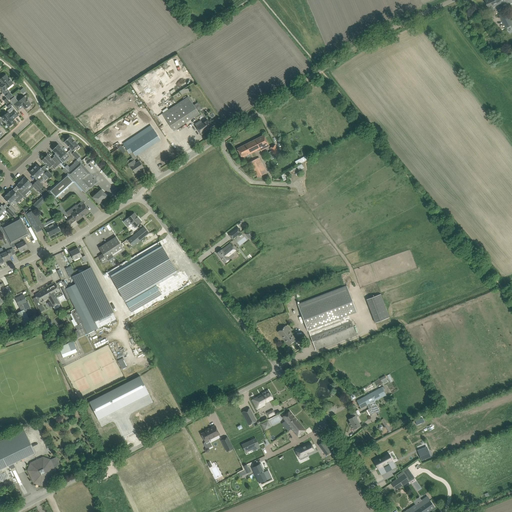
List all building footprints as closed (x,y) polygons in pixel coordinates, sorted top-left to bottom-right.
[(495,10),(493,7),(506,1),(505,0),(486,0),(485,0),(490,12),(495,10)] [(499,14),(504,24),(508,33),(511,31),(511,27),(511,26),(511,25),(511,23),(511,21),(505,10),(499,14)] [(0,84),(0,88),(1,90),(3,91),(7,88),(7,89),(13,84),(6,75),(5,76),(4,75),(2,77),(0,79),(0,80),(2,83),(0,84)] [(29,106),(31,104),(30,103),(30,102),(28,99),(27,100),(24,96),(18,101),(15,97),(11,100),(19,110),(23,107),(25,109),(27,108),(27,109),(30,107),(29,106)] [(173,131),(199,113),(188,97),(162,114),(173,131)] [(9,127),(10,126),(10,127),(13,125),(12,124),(15,122),(14,119),(19,115),(14,110),(10,113),(8,112),(2,117),(5,121),(4,121),(6,124),(6,123),(9,127)] [(196,126),(196,127),(202,135),(206,132),(206,131),(212,127),(207,119),(202,123),(201,120),(195,124),(196,126)] [(133,151),(136,156),(160,139),(153,129),(126,147),(129,153),(133,151)] [(264,135),(255,139),(260,149),(261,151),(269,146),(264,135)] [(64,142),(72,151),(78,145),(74,140),(74,139),(72,138),(71,138),(70,136),(64,142)] [(260,149),(255,139),(237,148),(242,158),(260,149)] [(56,154),(54,155),(54,156),(62,164),(65,161),(62,157),(67,153),(58,144),(58,145),(57,144),(54,147),(55,148),(52,150),(56,154)] [(271,156),(273,155),(274,156),(273,156),(274,158),(280,155),(278,152),(279,152),(275,145),(269,148),(271,151),(268,152),(271,156)] [(72,154),(77,160),(80,156),(75,151),(72,154)] [(52,165),(55,168),(61,163),(54,156),(52,159),(47,155),(42,160),(43,161),(42,162),(44,164),(45,163),(48,166),(47,166),(48,167),(50,168),(52,165)] [(295,161),(297,165),(308,160),(305,155),(301,158),(295,161)] [(267,172),(259,157),(250,162),(258,177),(267,172)] [(132,167),(133,169),(135,173),(141,169),(142,170),(144,169),(139,161),(136,163),(134,160),(132,158),(127,161),(128,164),(131,168),(132,167)] [(69,172),(68,173),(75,181),(83,190),(85,193),(92,187),(85,179),(91,174),(80,162),(72,169),(69,172)] [(38,164),(33,168),(42,177),(45,175),(48,178),(52,175),(48,170),(46,172),(38,164)] [(42,177),(33,168),(29,172),(36,179),(40,175),(42,178),(42,177)] [(75,181),(68,173),(48,191),(56,199),(74,182),(75,181)] [(22,179),(20,181),(29,189),(27,187),(31,183),(25,177),(23,179),(22,179)] [(38,180),(35,183),(41,189),(44,186),(38,180)] [(20,189),(18,191),(25,198),(27,196),(25,193),(29,189),(20,181),(18,183),(19,183),(17,186),(20,189)] [(75,181),(74,182),(82,192),(83,190),(75,181)] [(41,189),(35,183),(32,185),(38,192),(41,189)] [(10,191),(7,193),(17,203),(16,202),(20,198),(21,199),(23,197),(24,198),(25,198),(18,191),(16,193),(12,190),(10,192),(10,191)] [(106,198),(106,197),(107,196),(101,190),(93,197),(99,204),(104,200),(105,200),(106,198)] [(17,203),(7,193),(5,195),(6,196),(4,198),(10,204),(12,202),(15,205),(17,203)] [(45,194),(32,207),(36,211),(49,198),(45,194)] [(76,205),(66,213),(69,216),(71,214),(77,221),(82,217),(82,216),(85,213),(89,210),(84,203),(84,204),(82,201),(77,205),(76,205)] [(26,213),(34,228),(42,224),(34,210),(32,207),(26,213)] [(13,216),(16,219),(18,218),(14,213),(9,208),(6,211),(12,217),(13,216)] [(127,218),(135,228),(142,222),(134,213),(127,218)] [(1,227),(4,232),(11,244),(19,240),(20,242),(16,245),(20,252),(21,252),(22,252),(24,251),(23,250),(28,248),(24,241),(22,238),(29,234),(27,230),(20,217),(18,218),(16,219),(3,226),(1,227)] [(45,228),(47,232),(49,237),(61,231),(57,222),(56,223),(54,219),(44,224),(46,228),(45,228)] [(144,227),(128,240),(133,246),(149,233),(144,227)] [(238,227),(228,234),(232,239),(242,232),(238,227)] [(32,228),(29,230),(37,244),(40,242),(32,228)] [(247,233),(251,239),(255,236),(251,230),(247,233)] [(108,261),(120,252),(124,250),(116,236),(99,247),(103,253),(98,256),(103,263),(107,260),(108,261)] [(236,251),(230,243),(222,249),(217,253),(225,263),(230,259),(228,257),(236,251)] [(130,244),(125,247),(131,258),(136,254),(130,244)] [(110,276),(131,312),(162,294),(156,284),(177,272),(162,246),(110,276)] [(0,248),(0,251),(1,254),(5,262),(11,259),(10,256),(15,254),(16,254),(13,248),(4,252),(2,248),(0,248)] [(82,256),(79,249),(78,248),(70,252),(74,260),(75,262),(82,258),(84,262),(85,264),(85,265),(89,263),(85,255),(82,257),(82,256)] [(83,327),(87,334),(101,327),(98,320),(109,315),(113,312),(91,267),(72,276),(76,284),(65,289),(68,294),(70,298),(75,309),(84,326),(83,327)] [(48,298),(53,307),(59,304),(60,303),(57,298),(62,295),(60,291),(56,284),(47,289),(46,288),(45,289),(50,297),(48,298)] [(347,285),(345,286),(298,304),(316,350),(352,336),(357,334),(349,315),(357,312),(347,285)] [(50,297),(45,289),(35,295),(37,297),(33,299),(41,312),(44,310),(40,303),(48,298),(50,297)] [(390,318),(381,294),(367,299),(375,323),(390,318)] [(16,298),(18,303),(20,308),(22,311),(17,313),(22,324),(24,327),(31,324),(25,312),(31,309),(28,301),(27,302),(26,299),(24,295),(16,298)] [(84,326),(75,309),(72,310),(72,311),(71,311),(72,313),(71,313),(76,322),(77,323),(72,326),(77,338),(87,334),(83,327),(84,326)] [(285,326),(282,329),(278,332),(289,345),(296,340),(285,326)] [(89,341),(81,343),(83,351),(92,348),(89,341)] [(71,351),(67,343),(58,346),(62,354),(71,351)] [(149,394),(140,376),(107,392),(116,410),(149,394)] [(361,398),(357,401),(361,408),(365,406),(367,405),(369,407),(368,408),(369,409),(367,410),(370,415),(375,412),(373,409),(377,406),(374,401),(377,400),(386,395),(383,390),(382,388),(361,398)] [(262,393),(263,394),(252,400),(257,409),(265,405),(265,404),(273,399),(269,390),(262,393)] [(116,410),(107,392),(89,402),(98,419),(116,410)] [(250,412),(252,411),(250,408),(242,412),(249,425),(257,421),(255,418),(254,418),(250,412)] [(282,417),(291,429),(298,436),(306,430),(299,422),(290,411),(282,417)] [(358,416),(356,411),(351,413),(353,416),(352,416),(352,417),(349,419),(351,422),(349,423),(353,430),(360,425),(356,417),(358,416)] [(283,419),(280,413),(269,419),(272,425),(283,419)] [(378,429),(383,430),(384,425),(384,426),(387,424),(384,418),(381,420),(383,424),(379,423),(378,429)] [(284,420),(281,422),(286,431),(289,429),(284,420)] [(205,430),(206,431),(201,434),(205,442),(220,434),(215,425),(205,430)] [(0,440),(0,469),(9,465),(11,469),(15,467),(13,463),(35,453),(33,448),(27,436),(24,430),(0,440)] [(257,434),(260,439),(266,436),(263,430),(257,434)] [(227,437),(221,440),(227,451),(233,448),(227,437)] [(255,438),(242,445),(245,451),(252,448),(253,451),(260,448),(255,438)] [(315,451),(310,442),(295,450),(299,458),(315,451)] [(327,445),(322,449),(326,455),(331,451),(327,445)] [(427,446),(417,450),(422,461),(431,457),(427,446)] [(373,460),(381,475),(386,473),(383,466),(388,464),(392,470),(396,467),(388,453),(384,455),(385,457),(380,459),(379,458),(378,457),(373,460)] [(43,457),(35,461),(30,463),(28,470),(34,483),(41,485),(54,479),(56,472),(54,467),(60,465),(56,457),(50,460),(50,459),(43,457)] [(280,474),(295,467),(292,461),(277,469),(280,474)] [(253,467),(260,483),(261,485),(272,479),(271,477),(272,477),(268,470),(264,472),(263,471),(264,470),(261,463),(261,464),(253,467)] [(245,470),(239,473),(240,476),(250,472),(247,464),(243,466),(245,470)] [(218,467),(216,468),(215,466),(211,468),(215,477),(221,475),(218,467)] [(404,474),(395,480),(391,483),(396,490),(409,480),(404,474)] [(179,475),(165,482),(178,509),(192,502),(179,475)] [(153,511),(144,491),(130,498),(136,511),(153,511)] [(427,496),(413,506),(409,509),(410,511),(427,511),(435,507),(427,496)]
